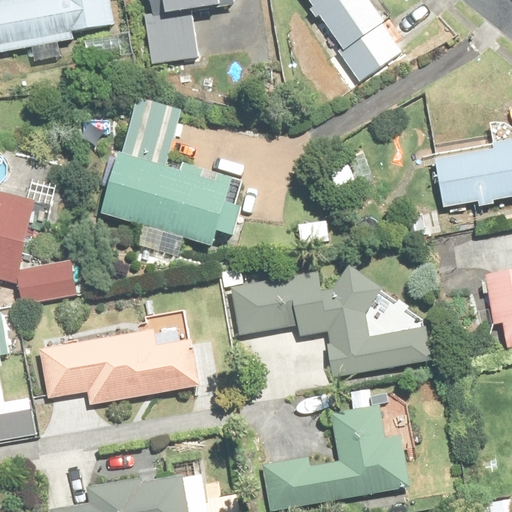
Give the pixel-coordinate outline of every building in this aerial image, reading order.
[(0,0),(0,37),(3,54),(34,48),(36,58),(61,54),(59,44),(74,42),(73,33),(117,25),(112,0),(0,0)] [(143,0),(153,64),(198,57),(190,10),(235,3),(234,0),(143,0)] [(317,19),(321,16),(345,53),(341,55),(360,84),(404,54),(368,0),(309,0),(315,7),(311,10),(317,19)] [(183,111),(140,98),(105,215),(146,227),(140,245),(181,258),(186,240),(214,248),(220,230),(235,235),(243,207),(228,203),(236,179),(169,158),(183,111)] [(497,197),(511,194),(511,144),(437,156),(444,205),(480,200),(481,206),(498,204),(497,197)] [(38,201),(0,190),(0,281),(17,285),(38,201)] [(27,301),(78,292),(73,263),(22,273),(27,301)] [(433,360),(428,329),(354,266),(334,291),(327,293),(324,273),(247,286),(245,269),(221,274),(225,296),(233,295),(240,337),(300,326),(302,336),(330,331),(333,345),(329,345),(334,377),(433,360)] [(509,347),(511,346),(511,271),(488,276),(497,326),(505,324),(509,347)] [(4,316),(0,316),(0,358),(12,357),(4,316)] [(221,373),(215,342),(195,345),(194,341),(158,347),(155,332),(42,352),(50,399),(89,392),(91,405),(202,386),(200,377),(221,373)] [(334,415),(342,462),(312,467),(311,460),(264,469),(273,511),(409,486),(400,437),(385,440),(379,406),(334,415)] [(0,417),(0,437),(26,434),(23,415),(0,417)] [(55,511),(209,511),(204,476),(146,485),(145,479),(89,488),(91,503),(55,509),(55,511)] [(511,511),(511,501),(479,507),(479,511),(511,511)]
